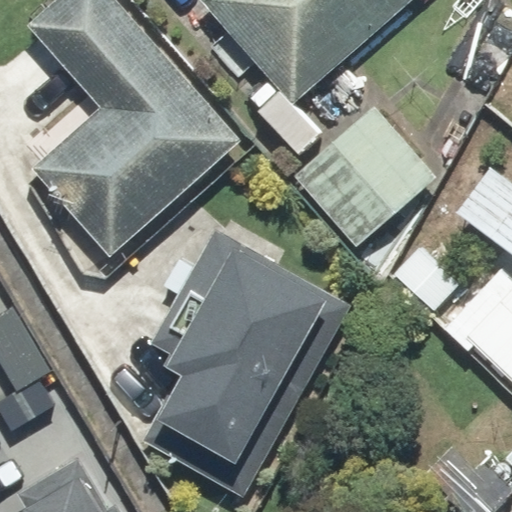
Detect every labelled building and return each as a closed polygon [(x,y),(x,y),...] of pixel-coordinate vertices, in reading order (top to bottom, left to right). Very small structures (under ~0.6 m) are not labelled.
[(250,133),(131,0),(55,0),(35,18),(108,100),(39,161),(118,250),(250,133)] [(214,0),(301,98),(411,0),(214,0)] [(445,171),(380,98),(300,170),(363,242),(445,171)] [(153,434),(252,488),(358,298),(222,223),(160,335),(183,348),(179,355),(193,363),(153,434)] [(135,511),(126,496),(117,501),(88,450),(25,486),(35,503),(19,511),(135,511)] [(511,511),(511,478),(484,453),(454,486),(482,511),(511,511)]
